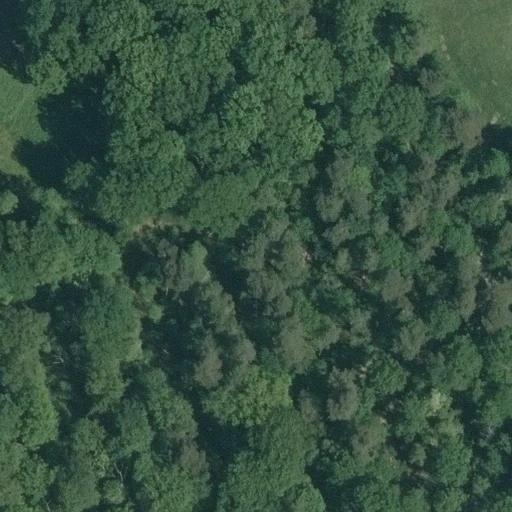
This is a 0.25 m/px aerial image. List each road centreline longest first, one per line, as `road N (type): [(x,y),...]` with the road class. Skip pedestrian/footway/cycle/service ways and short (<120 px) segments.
road 1 (track): [(511,337),(0,436)]
road 2 (track): [(511,326),(367,0)]
road 3 (track): [(390,52),(143,98)]
